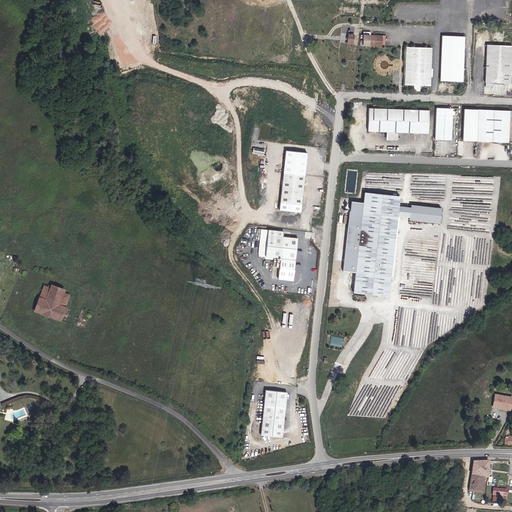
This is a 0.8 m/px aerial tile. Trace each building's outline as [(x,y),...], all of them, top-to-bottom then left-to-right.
[(441,35),(439,80),(464,81),(465,57),(463,57),(464,36),(441,35)] [(385,38),(370,37),(369,48),(385,49),(385,38)] [(511,48),(485,47),(484,85),(510,86),(511,48)] [(431,50),(406,49),(405,64),(408,65),(408,71),(405,72),(404,87),(430,88),(431,50)] [(429,113),(368,110),(368,133),(387,134),(397,135),(428,136),(429,113)] [(451,143),(452,111),(436,110),(435,142),(451,143)] [(509,113),(477,112),(476,144),(507,145),(509,113)] [(397,142),(397,135),(387,134),(386,142),(397,142)] [(282,150),(277,210),(302,212),(307,152),(282,150)] [(388,296),(399,197),(365,193),(354,293),(388,296)] [(296,259),(299,238),(283,236),(281,257),(296,259)] [(47,297),(51,288),(44,286),(40,298),(39,298),(35,309),(35,310),(61,320),(66,307),(65,307),(69,295),(63,292),(60,302),(47,297)] [(51,286),(51,288),(47,297),(60,302),(63,292),(64,291),(51,286)] [(284,393),(263,391),(258,436),(279,439),(284,393)] [(495,396),(493,407),(509,411),(511,400),(495,396)] [(487,476),(489,460),(471,460),(470,474),(472,474),(469,491),(483,493),(484,476),(487,476)] [(492,500),(506,501),(506,495),(506,489),(493,487),(492,500)]
